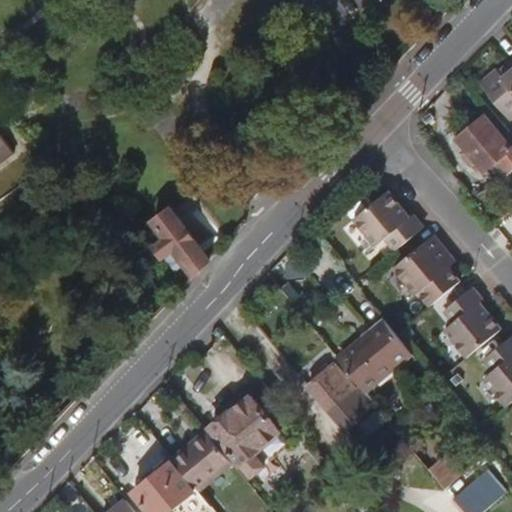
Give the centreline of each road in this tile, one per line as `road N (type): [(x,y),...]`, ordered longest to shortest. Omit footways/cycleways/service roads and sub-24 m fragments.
road 1 (tertiary): [(7,511),(373,128)]
road 2 (residential): [(373,128),(511,282)]
road 3 (tertiary): [(373,128),(494,0)]
